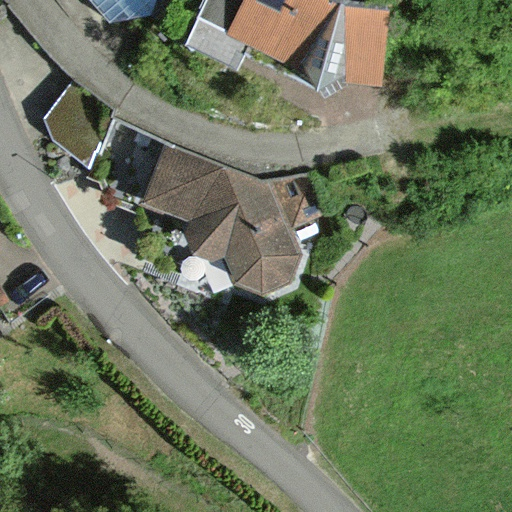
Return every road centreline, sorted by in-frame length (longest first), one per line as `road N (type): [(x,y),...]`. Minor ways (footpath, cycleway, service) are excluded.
road 1 (residential): [(0,144),(66,261),(322,511)]
road 2 (residential): [(31,0),(130,101),(248,149),(420,127)]
